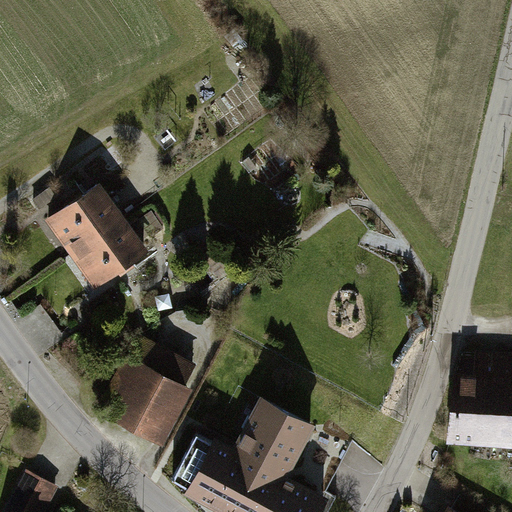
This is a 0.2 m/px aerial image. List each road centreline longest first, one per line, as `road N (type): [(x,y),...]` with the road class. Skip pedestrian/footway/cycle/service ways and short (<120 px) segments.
road 1 (tertiary): [(167,511),(0,326)]
road 2 (tertiary): [(457,324),(511,82)]
road 3 (tertiary): [(457,324),(387,511)]
